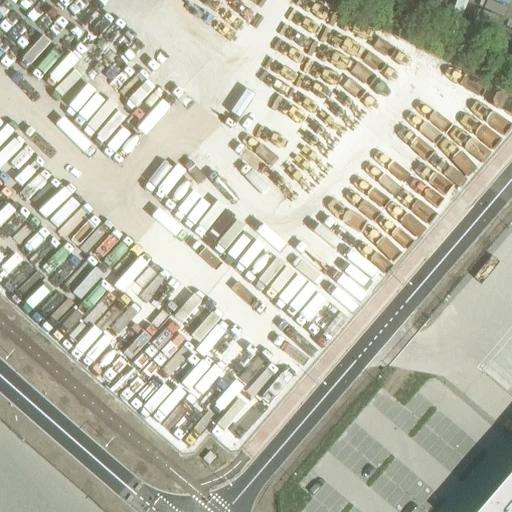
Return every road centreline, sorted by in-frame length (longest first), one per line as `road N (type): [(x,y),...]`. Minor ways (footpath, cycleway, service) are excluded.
road 1 (unclassified): [(511,173),(227,511)]
road 2 (unclassified): [(159,511),(0,376)]
road 3 (unknown): [(125,130),(241,0)]
